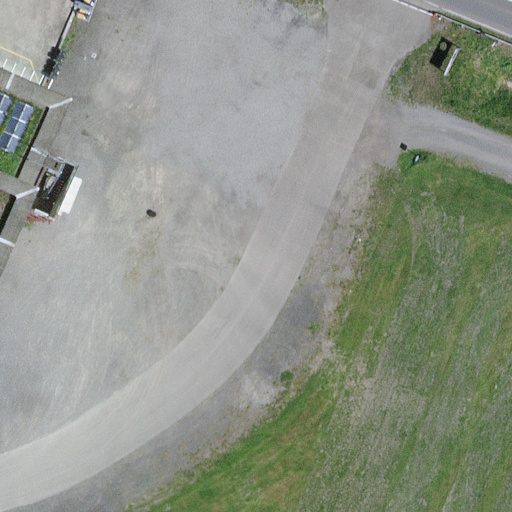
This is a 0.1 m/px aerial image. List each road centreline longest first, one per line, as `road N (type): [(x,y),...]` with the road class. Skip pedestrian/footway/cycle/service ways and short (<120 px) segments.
road 1 (unknown): [(139,428),(74,374),(70,329),(198,0)]
road 2 (track): [(344,79),(511,147)]
